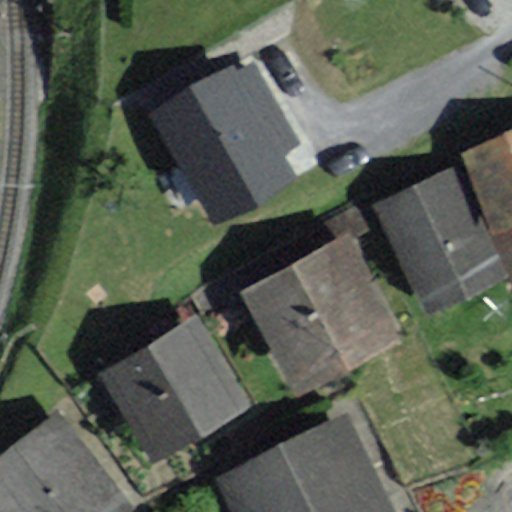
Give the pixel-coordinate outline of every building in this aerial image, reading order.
[(302,172),(238,63),(153,113),(217,222),(302,172)] [(511,218),(511,137),(469,156),(499,225),(511,218)] [(496,275),(451,175),(384,205),(429,305),(496,275)] [(511,236),(503,240),(511,261),(511,236)] [(397,345),(342,237),(241,289),(297,397),(397,345)] [(249,404),(194,314),(104,369),(158,459),(249,404)] [(131,511),(55,414),(0,456),(0,511),(131,511)] [(394,511),(343,416),(218,483),(233,511),(394,511)]
